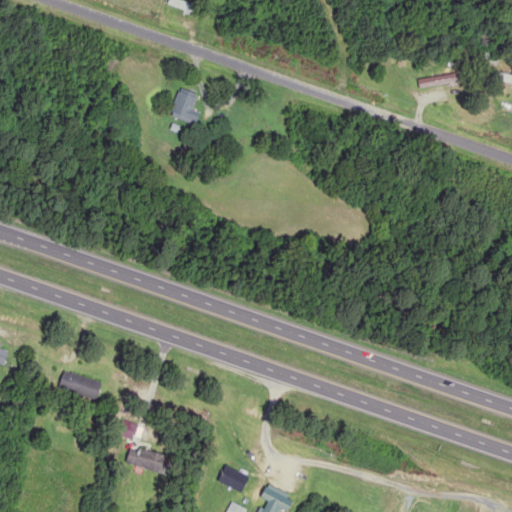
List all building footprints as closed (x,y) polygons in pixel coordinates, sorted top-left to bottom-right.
[(190,14),(193,7),(176,0),(166,0),(166,3),(190,14)] [(480,58),(493,65),(500,52),(487,45),(480,58)] [(415,88),(456,84),(455,76),(415,79),(415,88)] [(192,126),(197,113),(190,111),(195,96),(177,89),(166,117),(192,126)] [(98,384),(60,369),(54,387),(91,401),(98,384)] [(216,481),(241,494),(249,478),(224,466),(216,481)] [(268,505),(263,511),(280,511),(289,499),(266,484),(257,498),(268,505)] [(245,511),(246,511),(232,503),(226,511),(245,511)]
